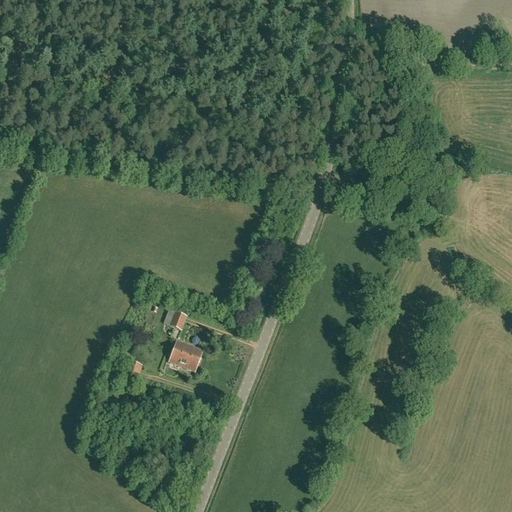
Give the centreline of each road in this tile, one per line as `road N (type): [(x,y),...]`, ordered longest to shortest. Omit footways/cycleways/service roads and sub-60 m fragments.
road 1 (tertiary): [(197,511),(318,194),(349,0)]
road 2 (track): [(344,64),(511,60)]
